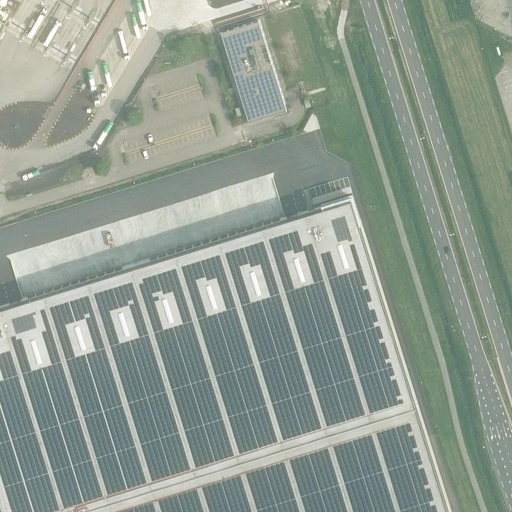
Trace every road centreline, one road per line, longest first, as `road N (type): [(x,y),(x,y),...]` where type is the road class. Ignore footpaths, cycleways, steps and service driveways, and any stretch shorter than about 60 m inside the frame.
road 1 (secondary): [(366,0),(511,472)]
road 2 (unknown): [(0,242),(18,230),(323,141),(341,152),(374,267)]
road 3 (secondary): [(511,381),(394,0)]
road 4 (unknown): [(0,375),(23,375),(374,267)]
road 5 (unclassified): [(0,211),(289,123),(294,96)]
road 6 (unknown): [(212,511),(430,440)]
road 7 (unknown): [(374,267),(430,440)]
